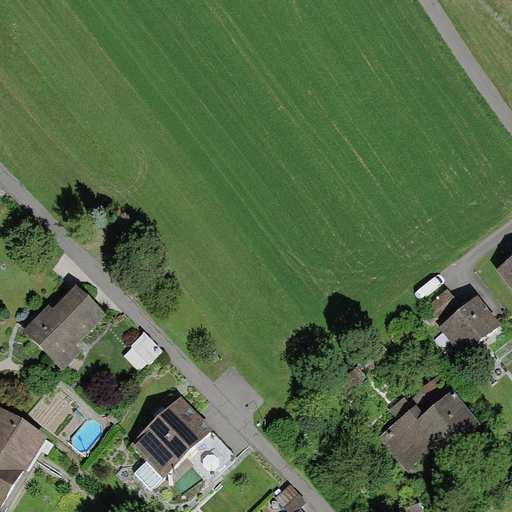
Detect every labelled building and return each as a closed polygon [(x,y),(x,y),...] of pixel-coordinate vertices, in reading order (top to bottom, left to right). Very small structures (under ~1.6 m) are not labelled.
[(511,255),(495,269),(511,291),(511,255)] [(49,306),(25,331),(66,369),(85,349),(79,343),(107,313),(76,284),(52,310),(49,306)] [(463,308),(447,288),(420,310),(433,326),(436,323),(461,355),(500,325),(478,296),(463,308)] [(163,352),(144,333),(131,346),(133,347),(123,356),(139,372),(148,363),(150,365),(163,352)] [(439,451),(473,422),(448,393),(422,415),(412,403),(378,433),(402,461),(428,439),(439,451)] [(182,396),(130,446),(145,462),(133,473),(151,491),(185,457),(209,483),(236,458),(212,432),(213,429),(182,396)] [(0,505),(23,468),(27,470),(48,436),(0,406),(0,505)] [(292,485),(276,499),(286,511),(303,511),(301,509),(307,503),(292,485)]
